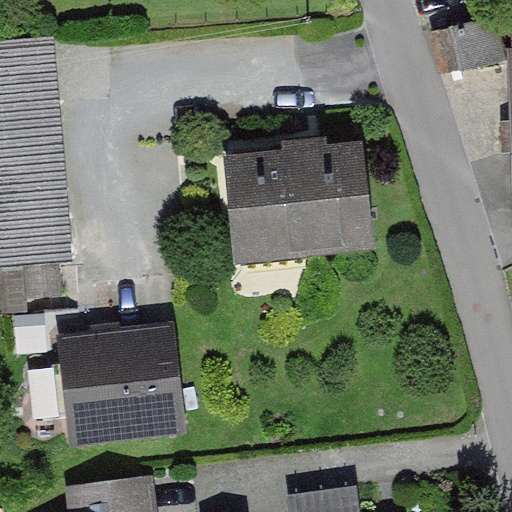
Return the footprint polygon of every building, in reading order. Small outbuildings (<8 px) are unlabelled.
[(0,259),(74,256),(63,33),(0,36),(0,259)] [(362,141),(223,160),(237,261),(376,242),(362,141)] [(175,325),(57,338),(70,450),(188,437),(175,325)] [(72,511),(160,511),(156,475),(69,485),(72,511)] [(360,511),(358,485),(292,493),(293,511),(360,511)]
